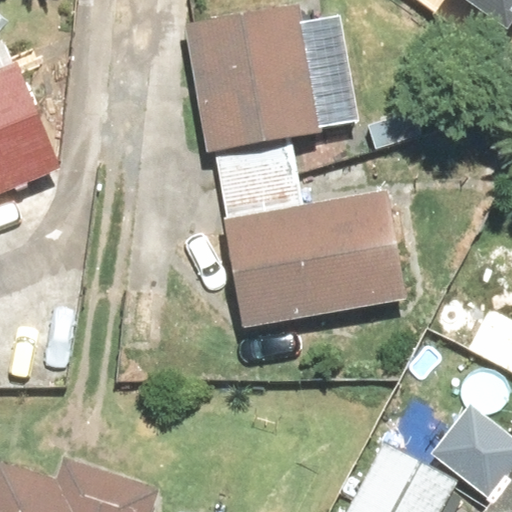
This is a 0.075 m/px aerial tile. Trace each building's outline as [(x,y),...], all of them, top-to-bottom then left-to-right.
[(234,22),(240,0),(204,0),(201,11),(234,22)] [(295,12),(177,34),(200,156),(318,134),(295,12)] [(9,72),(0,75),(0,199),(51,181),(9,72)] [(378,199),(218,228),(238,339),(398,310),(378,199)] [(511,266),(491,254),(445,334),(511,372),(511,266)] [(451,511),(466,484),(392,447),(359,511),(451,511)] [(0,470),(0,511),(145,511),(149,501),(51,468),(45,486),(0,470)] [(511,511),(511,473),(481,511),(511,511)]
